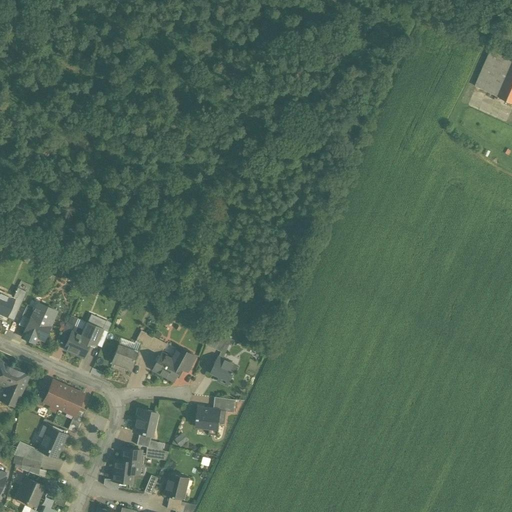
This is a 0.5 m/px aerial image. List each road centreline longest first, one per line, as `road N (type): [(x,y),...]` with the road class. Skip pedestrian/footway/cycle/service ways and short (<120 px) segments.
road 1 (track): [(0,37),(123,92),(158,93),(217,82),(334,0)]
road 2 (residential): [(76,511),(113,426),(115,398),(0,343)]
